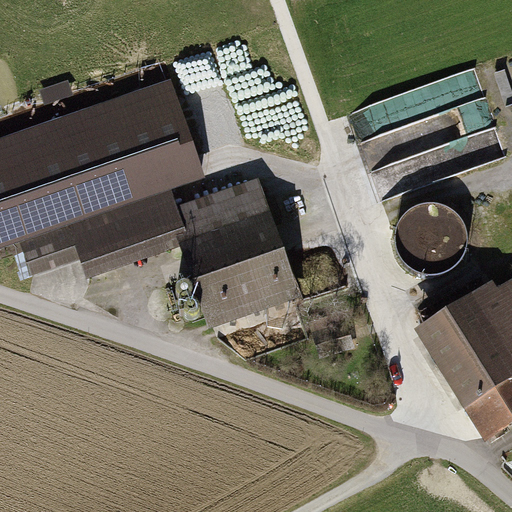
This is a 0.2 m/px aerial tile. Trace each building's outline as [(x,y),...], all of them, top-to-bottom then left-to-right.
[(356,108),(381,198),(415,189),(406,156),(496,131),(480,73),(356,108)] [(169,87),(0,143),(0,255),(17,250),(166,199),(203,187),(169,87)] [(171,213),(166,199),(17,250),(28,282),(81,264),(89,287),(180,256),(207,335),(295,305),(253,185),(171,213)] [(446,279),(457,271),(464,260),(466,246),(463,233),(455,222),(443,215),(429,213),(416,216),(405,224),(398,236),(396,249),(399,262),(407,273),(419,280),(432,282),(446,279)] [(417,331),(491,451),(511,438),(511,285),(498,294),(492,285),(487,288),(478,273),(420,308),(429,323),(417,331)]
